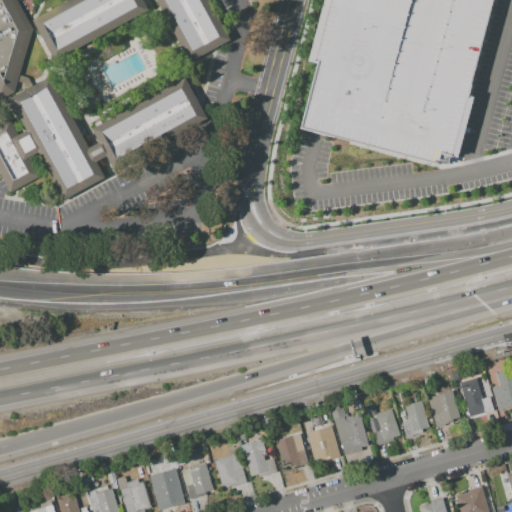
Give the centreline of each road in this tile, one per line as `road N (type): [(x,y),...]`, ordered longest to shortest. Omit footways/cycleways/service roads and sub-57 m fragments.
road 1 (tertiary): [(0,476),(511,333)]
road 2 (motorway): [(511,256),(0,370)]
road 3 (motorway): [(0,400),(511,287)]
road 4 (motorway): [(511,246),(127,295),(0,293)]
road 5 (motorway): [(71,427),(511,298)]
road 6 (residential): [(273,511),(511,443)]
road 7 (tertiary): [(293,0),(248,182)]
road 8 (tertiary): [(511,210),(349,237)]
